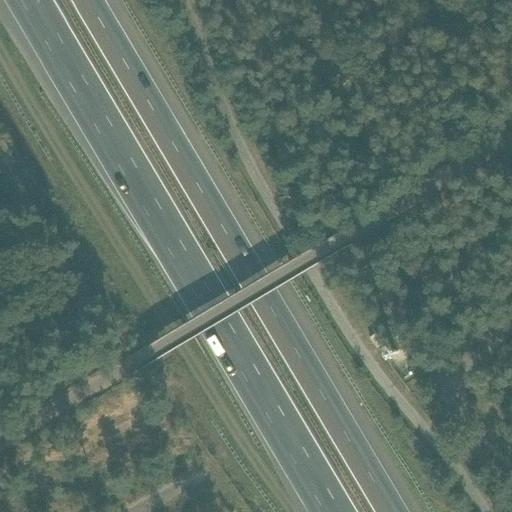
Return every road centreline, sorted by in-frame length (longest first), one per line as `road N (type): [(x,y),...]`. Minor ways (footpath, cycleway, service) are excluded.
road 1 (motorway): [(27,0),(331,511)]
road 2 (motorway): [(392,511),(89,0)]
road 3 (unclassified): [(511,140),(0,441)]
